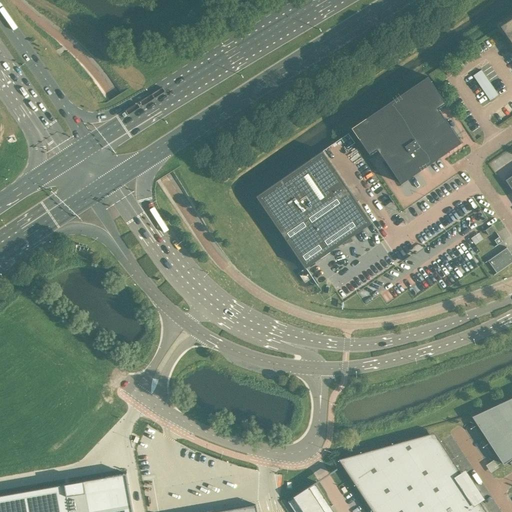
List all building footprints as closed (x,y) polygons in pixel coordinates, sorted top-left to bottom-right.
[(511,18),(501,26),(511,42),(511,18)] [(488,99),(496,94),(480,68),(471,74),(488,99)] [(446,103),(428,76),(352,128),(370,155),(378,149),(401,184),(462,143),(438,108),(446,103)] [(322,151),(256,196),(306,268),(371,223),(322,151)] [(494,246),(495,246),(495,247),(503,241),(491,225),(484,231),(485,230),(489,235),(495,231),(499,237),(494,240),(497,244),(494,246)] [(511,262),(511,254),(507,247),(485,262),(485,263),(488,261),(496,273),(493,275),(494,275),(511,262)] [(511,398),(474,416),(474,415),(472,416),(473,418),(474,418),(503,462),(502,463),(504,464),(505,463),(511,458),(511,398)] [(429,434),(338,459),(373,511),(487,511),(479,499),(462,474),(458,477),(436,444),(429,434)] [(133,511),(127,472),(0,494),(0,511),(133,511)] [(294,498),(288,502),(294,511),(331,511),(329,508),(331,507),(315,484),(317,483),(316,482),(293,497),(294,498)]
